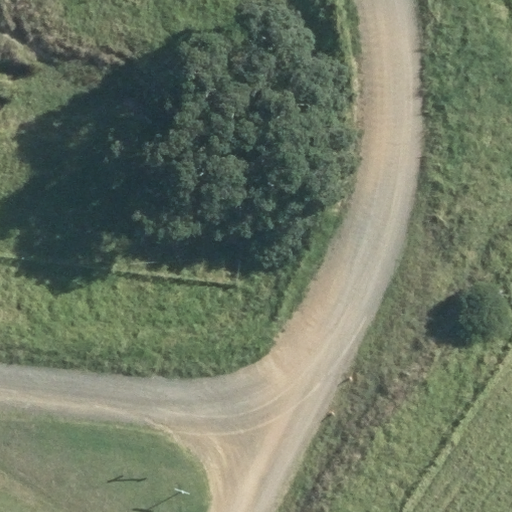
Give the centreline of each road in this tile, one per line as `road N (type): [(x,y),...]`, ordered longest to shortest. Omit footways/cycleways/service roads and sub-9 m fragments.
road 1 (unclassified): [(376,0),(392,42),(380,212),(284,401)]
road 2 (unclassified): [(0,385),(153,402),(284,401)]
road 3 (unclassified): [(284,401),(233,511)]
